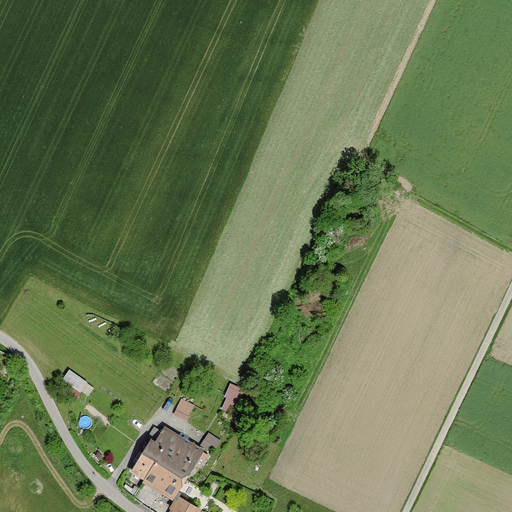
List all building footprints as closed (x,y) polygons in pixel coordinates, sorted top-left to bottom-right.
[(65,376),(89,395),(96,386),(71,367),(65,376)] [(230,382),(223,408),(238,412),(245,386),(230,382)] [(175,413),(188,419),(196,403),(182,397),(175,413)] [(209,454),(164,427),(155,441),(151,439),(132,469),(145,477),(144,479),(174,497),(194,463),(201,467),(209,454)] [(201,444),(215,452),(223,439),(210,431),(201,444)] [(194,511),(197,507),(178,496),(168,511),(194,511)] [(225,511),(205,500),(197,511),(225,511)]
